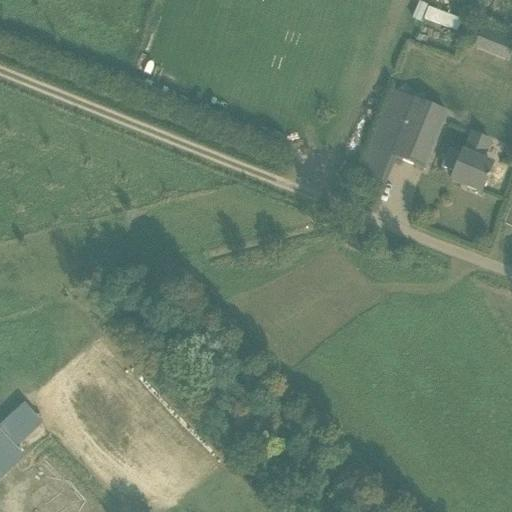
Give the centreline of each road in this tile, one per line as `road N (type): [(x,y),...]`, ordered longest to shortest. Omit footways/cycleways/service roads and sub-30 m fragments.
road 1 (track): [(0,71),(364,215)]
road 2 (unclassified): [(511,274),(364,215)]
